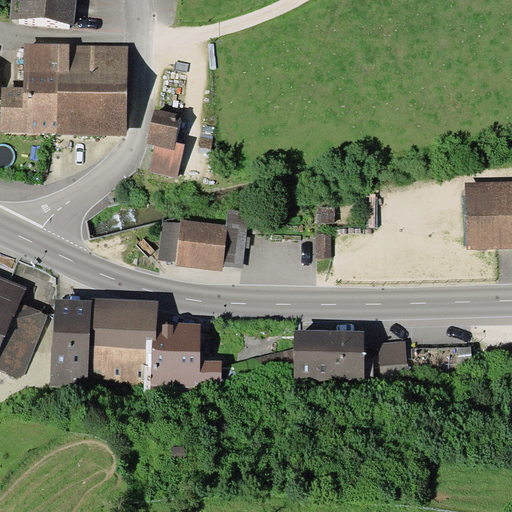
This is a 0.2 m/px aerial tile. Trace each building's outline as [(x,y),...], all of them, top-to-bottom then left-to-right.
[(77,0),(12,0),(11,18),(75,25),(77,0)] [(127,136),(129,45),(25,43),(24,88),(2,87),(1,133),(127,136)] [(155,107),(147,143),(155,145),(174,149),(176,143),(182,113),(155,107)] [(184,145),(176,143),(174,149),(155,145),(149,172),(177,178),(184,145)] [(511,180),(465,182),(466,248),(511,247),(511,180)] [(334,206),(317,206),(317,224),(334,224),(334,206)] [(227,225),(223,265),(243,267),(248,213),(228,211),(227,225)] [(176,260),(180,223),(162,221),(158,258),(176,260)] [(176,260),(176,266),(222,271),(223,265),(227,225),(180,221),(180,223),(176,260)] [(317,234),(316,257),(331,257),(332,235),(317,234)] [(0,368),(20,376),(24,378),(49,314),(21,303),(27,288),(0,277),(0,368)] [(92,296),(92,298),(55,297),(51,387),(88,388),(88,368),(102,368),(102,380),(151,382),(153,339),(158,339),(158,321),(159,299),(92,296)] [(203,322),(158,321),(158,339),(153,339),(151,382),(201,383),(202,359),(203,322)] [(294,330),(294,382),(364,383),(364,330),(294,330)] [(378,344),(381,384),(410,381),(406,341),(378,344)] [(222,360),(202,359),(201,383),(221,384),(222,360)]
